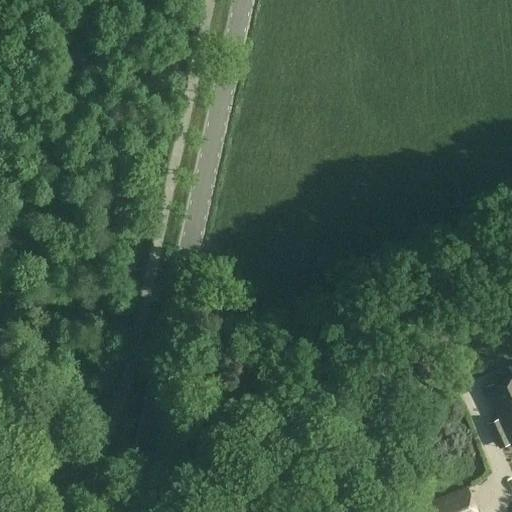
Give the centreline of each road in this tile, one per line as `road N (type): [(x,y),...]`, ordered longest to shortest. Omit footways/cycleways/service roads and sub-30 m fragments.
road 1 (tertiary): [(130,511),(240,0)]
road 2 (track): [(511,290),(384,360),(237,511)]
